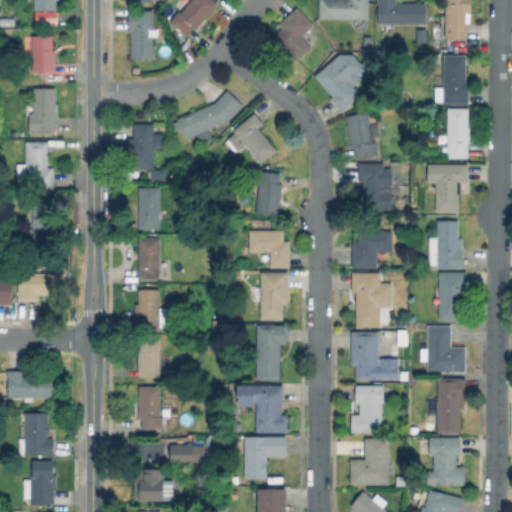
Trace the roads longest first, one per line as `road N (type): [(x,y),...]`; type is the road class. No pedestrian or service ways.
road 1 (tertiary): [(91,0),(91,511)]
road 2 (residential): [(221,47),(295,100),(321,149),(318,511)]
road 3 (residential): [(495,0),(495,265)]
road 4 (residential): [(495,265),(490,511)]
road 5 (residential): [(91,90),(158,88),(194,74),(253,0)]
